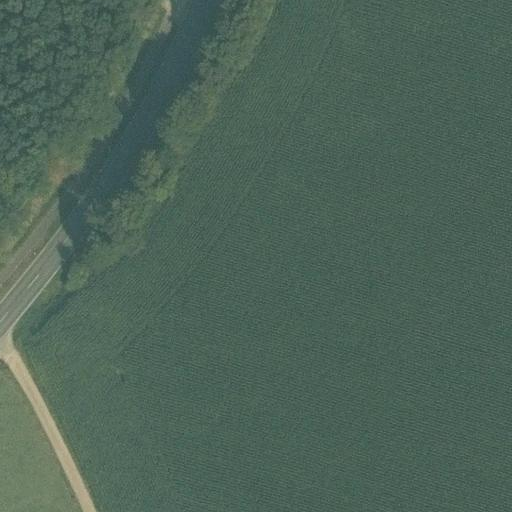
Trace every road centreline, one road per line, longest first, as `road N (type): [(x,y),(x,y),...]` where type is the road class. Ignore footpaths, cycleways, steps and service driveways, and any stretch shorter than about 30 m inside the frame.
road 1 (tertiary): [(203,0),(104,190),(0,321)]
road 2 (unclassified): [(0,349),(82,511)]
